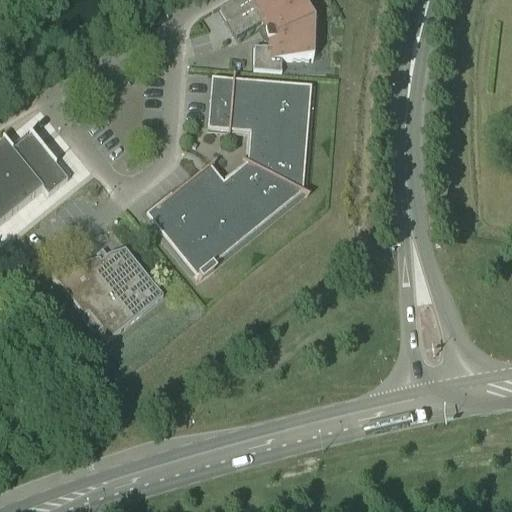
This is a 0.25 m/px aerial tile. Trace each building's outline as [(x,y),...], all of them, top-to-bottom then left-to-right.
[(266,38),(312,26),(313,26),(296,0),(241,0),(218,14),(234,41),(260,25),(265,34),(266,38)] [(312,26),(266,38),(267,42),(267,51),(252,51),(252,75),(280,77),(281,63),(311,64),(312,26)] [(301,196),(309,91),(210,83),(205,134),(248,138),(245,167),(245,168),(222,187),(208,171),(170,202),(169,200),(144,220),(199,287),(214,275),(211,270),(300,198),(301,196)] [(66,183),(29,138),(10,154),(2,144),(0,145),(0,225),(40,192),(46,199),(66,183)] [(161,300),(123,253),(105,260),(106,261),(100,266),(97,262),(49,279),(82,320),(87,317),(100,333),(95,336),(104,347),(161,300)]
